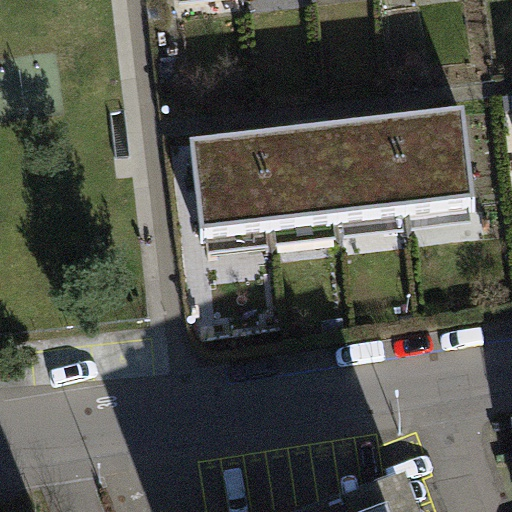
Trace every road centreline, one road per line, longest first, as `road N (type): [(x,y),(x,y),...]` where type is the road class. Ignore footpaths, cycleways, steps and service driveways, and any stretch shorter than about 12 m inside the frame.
road 1 (residential): [(0,440),(182,420),(511,366)]
road 2 (unknown): [(404,384),(461,511)]
